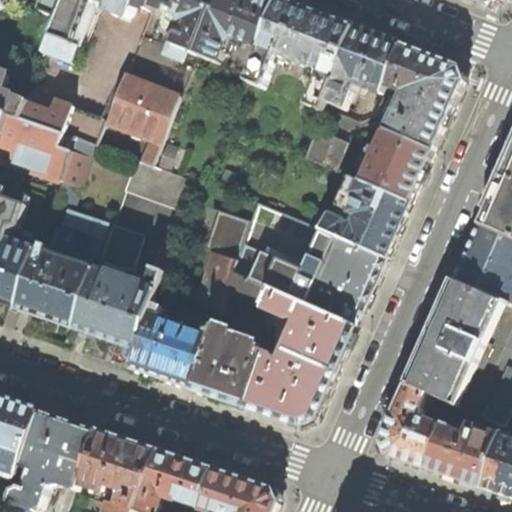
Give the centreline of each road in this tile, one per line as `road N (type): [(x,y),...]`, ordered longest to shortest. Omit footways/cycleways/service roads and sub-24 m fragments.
road 1 (residential): [(333,476),(511,79)]
road 2 (residential): [(333,476),(0,362)]
road 3 (residential): [(377,0),(511,52)]
